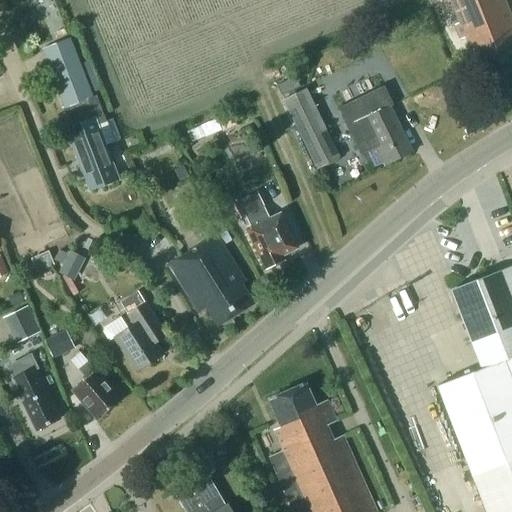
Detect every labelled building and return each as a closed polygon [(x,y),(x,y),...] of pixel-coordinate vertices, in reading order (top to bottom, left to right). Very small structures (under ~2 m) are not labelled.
[(511,14),(506,0),(445,0),(462,41),(467,39),(474,57),(480,54),(489,76),(511,67),(511,14)] [(92,98),(77,61),(69,40),(42,50),(73,127),(66,130),(90,190),(119,179),(105,145),(121,139),(114,120),(106,123),(96,97),(92,98)] [(303,87),(298,77),(279,86),(285,96),(303,87)] [(384,86),(338,108),(361,156),(377,148),(386,165),(412,153),(390,108),(394,106),(384,86)] [(303,91),(285,101),(319,170),(340,160),(305,90),(303,91)] [(189,176),(183,166),(175,170),(180,180),(189,176)] [(297,248),(279,214),(270,219),(255,192),(233,204),(240,218),(245,216),(252,229),(249,231),(269,268),(283,260),(281,256),(297,248)] [(253,303),(241,285),(245,282),(216,237),(171,266),(200,311),(208,306),(220,325),(253,303)] [(71,250),(61,272),(75,279),(86,258),(71,250)] [(50,252),(31,260),(37,273),(56,265),(50,252)] [(511,511),(511,264),(453,288),(466,320),(464,321),(462,324),(465,330),(468,332),(470,331),(485,367),(435,387),(485,511),(511,511)] [(72,296),(78,292),(69,278),(63,282),(72,296)] [(24,300),(20,292),(9,298),(13,306),(24,300)] [(134,325),(128,329),(121,317),(104,328),(103,332),(110,341),(115,338),(137,371),(164,353),(158,343),(150,331),(159,325),(144,302),(126,313),(134,325)] [(29,307),(6,319),(18,344),(41,333),(29,307)] [(68,330),(47,339),(55,358),(76,349),(68,330)] [(31,354),(7,367),(15,381),(26,403),(22,405),(37,433),(60,421),(34,371),(38,368),(31,354)] [(119,399),(87,363),(78,354),(71,360),(79,370),(77,372),(85,381),(72,392),(96,419),(119,399)] [(268,459),(291,511),(374,511),(326,402),(314,407),(304,385),(268,401),(280,429),(273,432),(282,452),(268,459)] [(234,511),(230,504),(224,507),(204,474),(172,492),(183,511),(234,511)]
